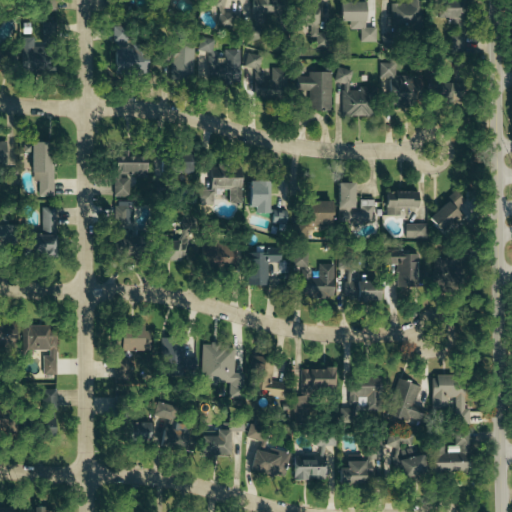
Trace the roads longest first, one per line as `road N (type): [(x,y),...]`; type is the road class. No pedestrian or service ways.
road 1 (secondary): [(501,511),(494,0)]
road 2 (residential): [(87,511),(84,0)]
road 3 (residential): [(432,333),(301,330),(144,291),(0,284)]
road 4 (residential): [(431,150),(298,147),(146,109),(0,102)]
road 5 (residential): [(291,511),(147,475),(0,468)]
